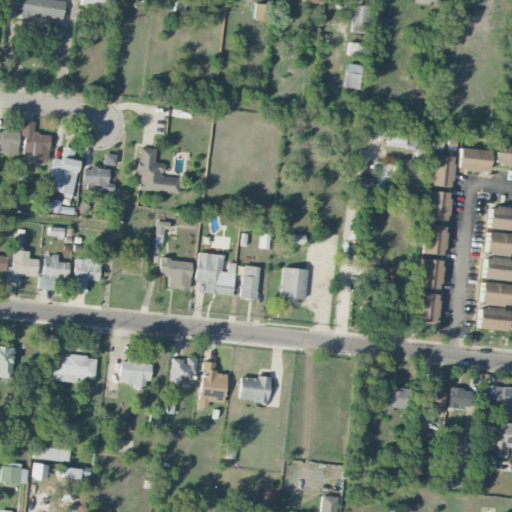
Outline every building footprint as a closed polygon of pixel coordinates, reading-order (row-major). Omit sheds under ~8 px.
[(61,21),(63,0),(14,0),(13,14),(61,21)] [(367,32),(367,5),(351,5),(350,31),(367,32)] [(358,89),(360,65),(346,63),(343,87),(358,89)] [(21,157),(48,158),(49,134),(33,133),(33,121),(22,121),(21,157)] [(404,147),(405,130),(387,129),(386,146),(404,147)] [(0,130),(0,153),(16,154),(17,131),(0,130)] [(420,132),(405,132),(405,149),(420,149),(420,132)] [(492,163),(511,165),(511,144),(499,143),(498,152),(493,151),(492,163)] [(73,148),(61,146),(59,159),(52,157),(48,177),(52,177),(50,191),(71,195),(77,160),(72,159),(73,148)] [(177,193),(179,178),(161,176),(162,163),(153,162),(154,149),(139,147),(135,189),(177,193)] [(488,151),(458,147),(455,169),(485,173),(488,151)] [(103,164),(114,165),(115,154),(103,153),(103,164)] [(447,187),(452,157),(431,154),(426,184),(447,187)] [(376,172),(374,193),(394,195),(397,166),(381,165),(381,172),(376,172)] [(107,168),(83,167),(82,190),(113,191),(113,183),(107,183),(107,168)] [(446,192),(425,191),(424,219),(445,220),(446,192)] [(511,207),(487,207),(486,229),(511,230),(511,207)] [(161,245),(162,229),(167,229),(168,221),(155,221),(153,245),(161,245)] [(421,253),(441,254),(443,226),(422,225),(421,253)] [(511,256),(511,255),(511,233),(485,231),(483,253),(511,256)] [(287,243),(303,244),(303,235),(287,234),(287,243)] [(36,259),(27,258),(28,248),(11,247),(10,267),(6,267),(5,282),(17,282),(17,275),(35,276),(36,259)] [(193,281),(204,282),(203,292),(230,296),(234,263),(226,262),(225,271),(220,271),(222,255),(197,252),(193,281)] [(52,276),(65,278),(68,262),(56,261),(57,256),(43,254),(40,277),(37,276),(36,288),(50,290),(52,276)] [(71,293),(84,293),(85,280),(98,280),(99,258),(73,256),(71,293)] [(510,280),(511,259),(482,257),(481,279),(510,280)] [(190,262),(159,258),(157,274),(167,275),(165,288),(187,290),(190,262)] [(438,288),(439,259),(418,259),(417,287),(438,288)] [(257,267),(241,265),(238,297),(255,299),(257,267)] [(305,269),(279,268),(279,298),(304,298),(305,269)] [(506,306),(509,284),(480,281),(477,303),(506,306)] [(436,294),(414,293),(413,321),(434,322),(436,294)] [(398,295),(384,295),(384,311),(398,312),(398,295)] [(475,329),(504,330),(505,308),(476,307),(475,329)] [(0,376),(10,377),(11,346),(0,345),(0,376)] [(52,354),(51,380),(93,382),(94,357),(52,354)] [(190,384),(191,373),(194,373),(195,357),(183,357),(183,359),(170,359),(169,383),(190,384)] [(117,377),(126,377),(125,386),(144,388),(144,381),(148,381),(150,362),(119,359),(117,377)] [(214,363),(201,361),(196,407),(207,408),(207,402),(221,403),(225,373),(213,372),(214,363)] [(265,403),(268,378),(239,375),(236,399),(265,403)] [(425,409),(442,410),(444,385),(426,384),(425,409)] [(511,386),(483,386),(482,399),(499,400),(498,415),(511,416),(511,386)] [(391,407),(407,408),(408,388),(375,387),(374,409),(391,410),(391,407)] [(447,406),(470,407),(471,389),(448,388),(447,406)] [(506,455),(506,446),(511,445),(511,422),(489,422),(489,455),(506,455)] [(68,460),(68,448),(40,448),(40,460),(68,460)] [(46,465),(31,463),(30,478),(44,480),(46,465)] [(26,465),(0,464),(0,481),(25,483),(26,465)] [(481,491),(482,479),(471,478),(470,490),(481,491)] [(276,499),(277,488),(264,486),(263,498),(276,499)] [(318,511),(335,511),(337,496),(320,495),(318,511)]
